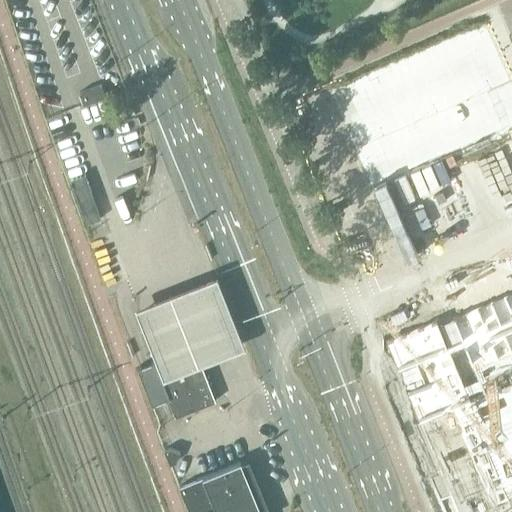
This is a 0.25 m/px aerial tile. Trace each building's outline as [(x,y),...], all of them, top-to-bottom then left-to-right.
[(70,179),(86,223),(101,218),(85,174),(70,179)] [(217,274),(134,306),(163,379),(246,347),(217,274)] [(406,331),(385,340),(397,370),(420,360),(430,381),(406,390),(419,422),(413,424),(423,447),(428,458),(434,474),(429,476),(439,501),(442,510),(443,511),(484,511),(509,502),(486,450),(494,447),(489,433),(484,421),(476,398),(470,400),(464,386),(451,353),(465,348),(471,362),(480,359),(482,364),(511,351),(511,292),(438,322),(437,319),(406,331)] [(160,376),(154,361),(146,364),(137,368),(151,404),(159,401),(166,399),(171,412),(173,411),(175,416),(215,400),(199,361),(193,363),(160,376)] [(164,450),(170,464),(176,462),(180,452),(170,447),(164,450)] [(179,487),(185,502),(189,511),(268,511),(269,511),(248,461),(241,464),(240,461),(179,487)]
